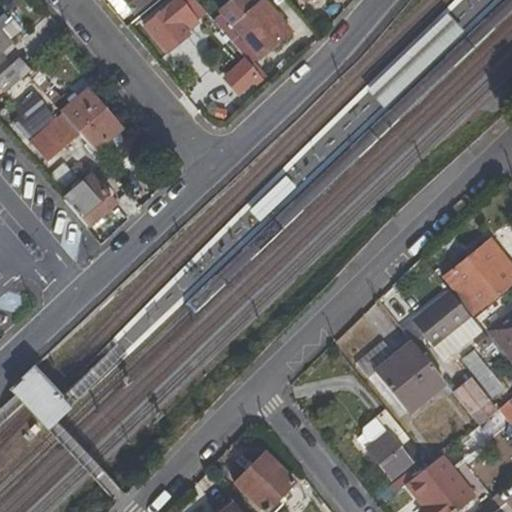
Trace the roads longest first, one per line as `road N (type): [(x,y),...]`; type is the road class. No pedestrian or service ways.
road 1 (residential): [(511,145),(265,384)]
road 2 (residential): [(0,368),(216,166)]
road 3 (residential): [(216,166),(387,0)]
road 4 (residential): [(71,0),(216,166)]
road 5 (residential): [(265,384),(140,511)]
road 6 (residential): [(366,511),(265,384)]
